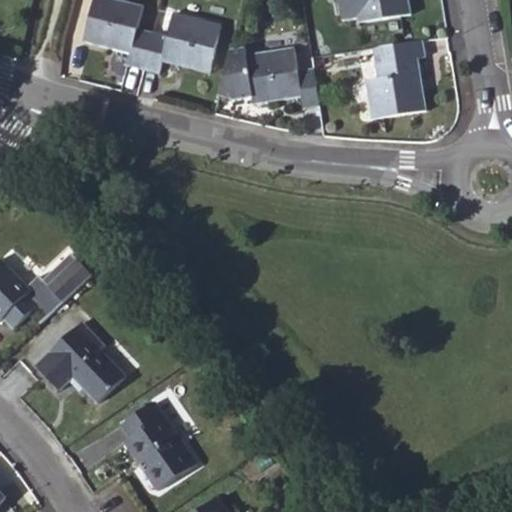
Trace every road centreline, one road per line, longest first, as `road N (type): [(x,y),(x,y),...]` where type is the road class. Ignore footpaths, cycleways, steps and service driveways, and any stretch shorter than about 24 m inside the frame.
road 1 (residential): [(456,180),(147,129),(36,96)]
road 2 (residential): [(492,151),(476,0)]
